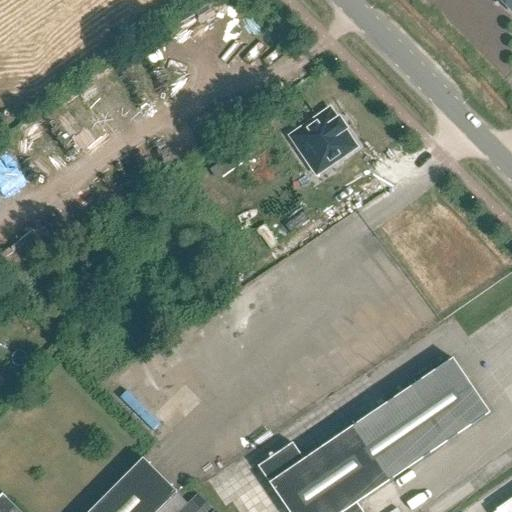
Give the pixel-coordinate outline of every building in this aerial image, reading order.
[(511,0),(498,0),(511,12),(511,0)] [(193,133),(207,154),(248,126),(235,106),(193,133)] [(354,151),(327,114),(287,141),(314,178),(354,151)] [(226,155),(233,167),(269,145),(262,133),(226,155)] [(345,511),(357,504),(490,414),(453,359),(303,461),(292,444),(257,468),(261,473),(287,511),(345,511)] [(157,511),(177,492),(143,457),(88,511),(157,511)] [(287,511),(261,473),(199,495),(181,511),(287,511)] [(19,511),(2,494),(0,495),(0,511),(19,511)] [(511,511),(511,497),(495,510),(496,511),(511,511)]
